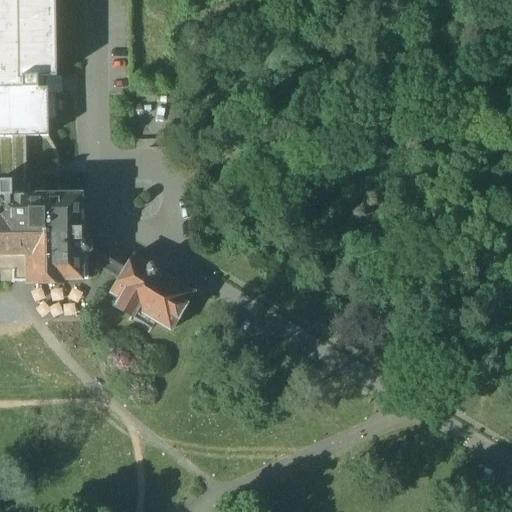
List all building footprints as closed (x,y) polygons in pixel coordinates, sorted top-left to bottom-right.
[(0,0),(0,89),(38,89),(46,89),(46,78),(56,77),(54,0),(0,0)] [(0,138),(48,137),(47,89),(46,89),(38,89),(0,89),(0,138)] [(55,148),(48,137),(0,138),(0,196),(11,196),(11,189),(29,189),(29,196),(44,196),(44,176),(59,176),(59,167),(59,160),(57,154),(55,148)] [(82,239),(81,196),(44,196),(29,196),(29,189),(11,189),(11,196),(0,196),(0,272),(3,272),(4,282),(15,282),(15,283),(19,283),(19,282),(30,282),(31,283),(69,282),(69,281),(89,281),(88,265),(97,265),(99,267),(100,266),(99,265),(101,263),(101,264),(104,259),(97,253),(95,250),(91,249),(91,243),(87,239),(82,239)] [(195,294),(134,256),(125,271),(124,270),(123,272),(120,277),(119,277),(119,278),(120,279),(111,294),(120,300),(115,307),(133,318),(130,322),(150,334),(157,323),(172,332),(174,329),(178,328),(182,321),(181,317),(195,294)] [(114,265),(104,259),(101,264),(101,263),(99,265),(100,266),(99,267),(109,272),(119,278),(119,277),(120,277),(123,272),(124,270),(114,265)]
